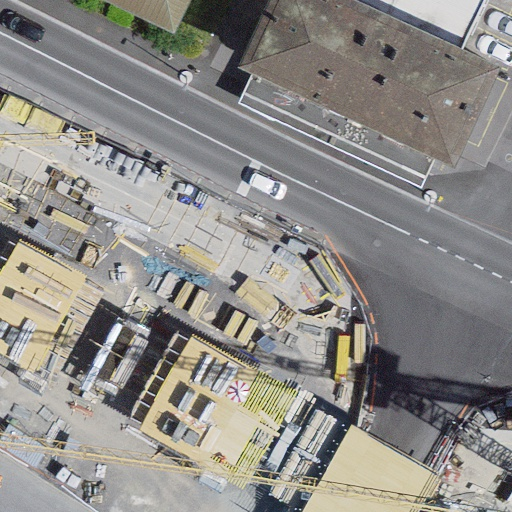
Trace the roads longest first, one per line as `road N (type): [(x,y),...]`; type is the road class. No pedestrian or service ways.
road 1 (secondary): [(0,34),(468,276)]
road 2 (unclassified): [(468,276),(368,511)]
